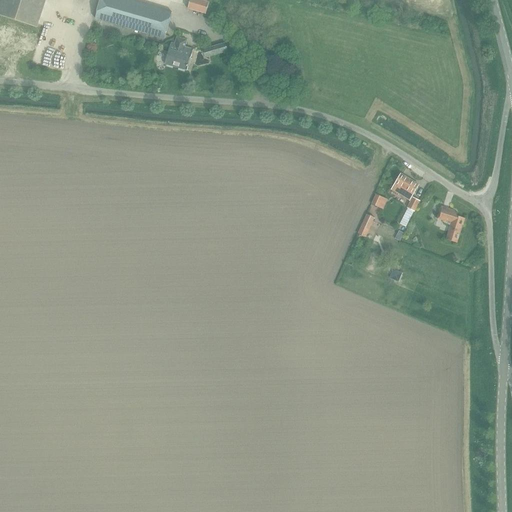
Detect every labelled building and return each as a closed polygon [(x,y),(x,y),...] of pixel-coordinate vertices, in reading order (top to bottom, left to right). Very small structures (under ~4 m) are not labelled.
[(45,0),(0,0),(0,15),(37,28),(45,0)] [(172,12),(130,0),(101,0),(96,18),(164,38),(172,12)] [(202,0),(189,0),(187,8),(206,14),(209,2),(202,0)] [(175,44),(171,43),(165,64),(187,70),(193,49),(185,47),(187,40),(177,37),(175,44)] [(210,46),(203,48),(205,57),(228,51),(226,43),(216,45),(215,44),(210,45),(210,46)] [(418,185),(401,174),(395,184),(391,190),(398,194),(402,188),(413,195),(418,185)] [(375,194),(371,204),(378,207),(382,197),(375,194)] [(414,212),(420,201),(412,197),(407,208),(414,212)] [(454,211),(441,207),(437,219),(445,221),(444,223),(450,225),(446,239),(456,243),(462,225),(463,225),(465,218),(457,216),(454,211)] [(366,214),(361,226),(365,228),(368,220),(372,222),(374,218),(366,214)]
